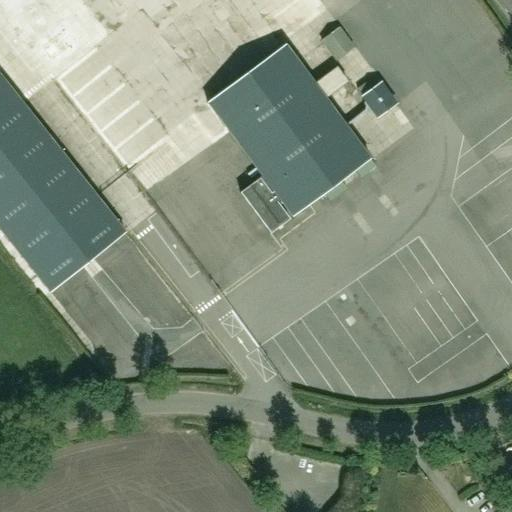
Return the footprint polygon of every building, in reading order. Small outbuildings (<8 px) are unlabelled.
[(322,6),(317,0),(253,0),(281,37),(322,6)] [(482,175),(511,159),(511,73),(474,0),(399,0),(373,13),(382,32),(397,11),(406,18),(411,16),(418,30),(452,12),(452,18),(441,24),(449,39),(454,39),(456,59),(439,84),(455,94),(459,142),(499,121),(511,130),(511,143),(476,162),(482,175)] [(353,48),(339,27),(321,40),(335,61),(353,48)] [(278,204),(280,202),(291,216),(369,158),(285,44),(207,102),(274,193),(271,195),(260,179),(240,194),(269,233),(289,219),(278,204)] [(336,70),(316,84),(326,99),(346,84),(336,70)] [(0,230),(49,292),(124,232),(0,76),(0,230)] [(377,117),(394,104),(379,83),(362,96),(377,117)] [(511,175),(507,179),(511,186),(511,189),(491,201),(479,180),(471,185),(496,228),(502,225),(509,238),(511,237),(511,249),(495,260),(508,283),(511,281),(511,175)] [(456,177),(440,203),(455,213),(471,187),(456,177)] [(385,201),(392,213),(404,206),(397,194),(385,201)] [(318,218),(301,228),(312,247),(329,237),(318,218)] [(394,250),(417,235),(408,222),(386,237),(394,250)] [(276,244),(288,267),(314,255),(302,231),(276,244)] [(425,343),(475,313),(431,240),(415,249),(429,272),(421,276),(407,253),(400,257),(419,289),(413,292),(392,259),(358,279),(402,352),(423,339),(425,343)] [(118,264),(127,277),(146,265),(137,252),(118,264)] [(381,334),(374,338),(345,291),(338,295),(353,321),(344,326),(374,375),(392,364),(387,355),(392,352),(381,334)] [(122,342),(117,325),(99,330),(111,377),(138,370),(130,340),(122,342)] [(511,349),(507,339),(481,351),(495,379),(511,370),(511,349)] [(472,392),(481,386),(467,364),(458,370),(472,392)] [(474,373),(483,387),(495,380),(486,365),(474,373)] [(406,375),(396,379),(407,407),(433,397),(427,381),(411,387),(406,375)]
